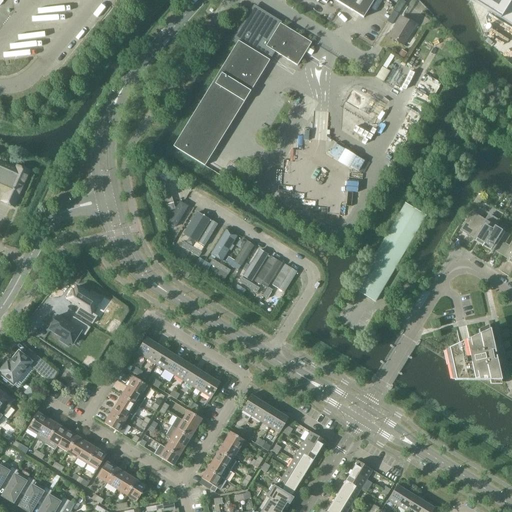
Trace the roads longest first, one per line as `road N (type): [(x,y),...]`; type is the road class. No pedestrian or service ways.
road 1 (residential): [(83,423),(141,326),(159,322),(244,377),(181,481)]
road 2 (residential): [(365,407),(455,270),(476,271),(511,294)]
road 3 (tertiary): [(0,307),(49,223),(101,201)]
road 4 (tertiary): [(101,201),(109,235),(138,277),(190,306)]
road 5 (tertiary): [(136,68),(114,93),(100,128),(101,201)]
road 6 (tertiary): [(190,306),(149,271),(115,197)]
road 7 (tertiary): [(304,377),(190,306)]
road 8 (tertiary): [(115,197),(111,131),(136,68)]
